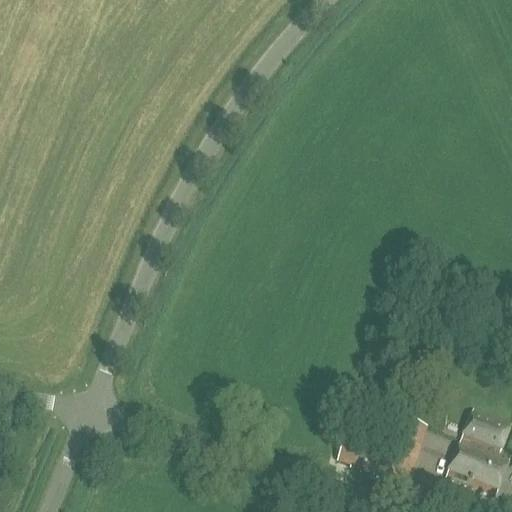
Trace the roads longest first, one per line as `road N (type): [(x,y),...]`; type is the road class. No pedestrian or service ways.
road 1 (unclassified): [(91,405),(179,203),(278,51),(327,0)]
road 2 (unclassified): [(381,511),(91,405)]
